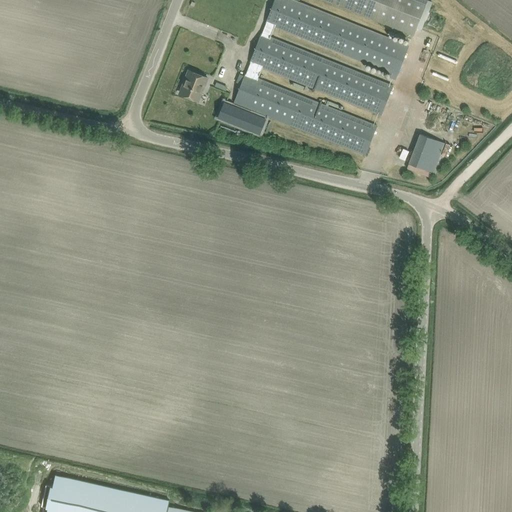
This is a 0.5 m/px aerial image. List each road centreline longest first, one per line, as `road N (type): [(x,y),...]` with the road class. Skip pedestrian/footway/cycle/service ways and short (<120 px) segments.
road 1 (unclassified): [(427,206),(129,131)]
road 2 (unclassified): [(412,511),(427,206)]
road 3 (unclassified): [(129,131),(181,0)]
road 4 (unclassified): [(129,131),(0,101)]
